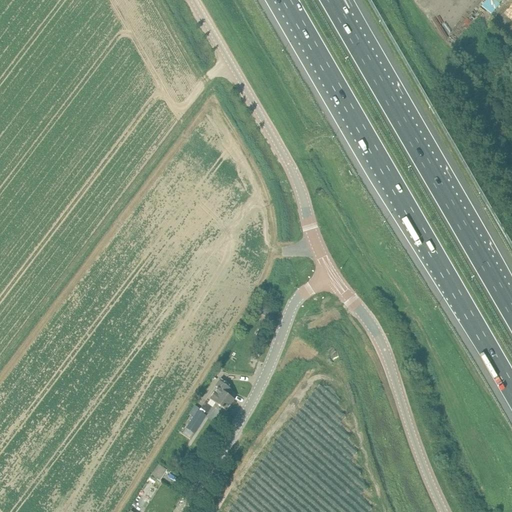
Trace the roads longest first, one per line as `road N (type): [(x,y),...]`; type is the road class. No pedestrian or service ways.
road 1 (motorway): [(281,0),(511,398)]
road 2 (motorway): [(511,310),(340,14)]
road 3 (secondary): [(332,274),(292,169),(194,0)]
road 4 (unclassified): [(186,511),(261,382),(294,303),(332,274)]
road 5 (secondary): [(442,511),(372,326),(332,274)]
